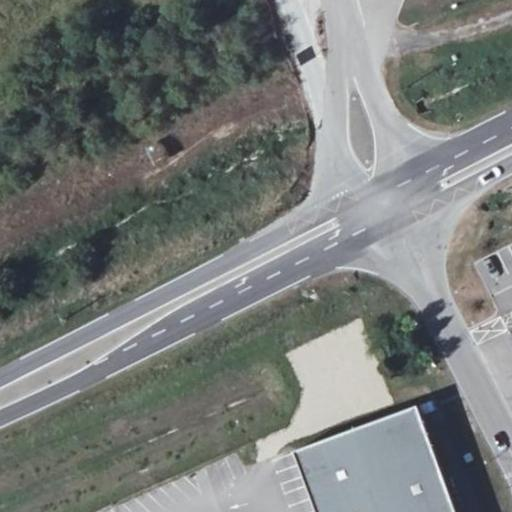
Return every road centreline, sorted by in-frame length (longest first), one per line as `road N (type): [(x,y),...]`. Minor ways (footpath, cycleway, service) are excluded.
road 1 (primary): [(388,208),(0,396)]
road 2 (unclassified): [(511,462),(388,208)]
road 3 (unclassified): [(388,208),(373,177),(337,0)]
road 4 (primary): [(511,142),(388,208)]
